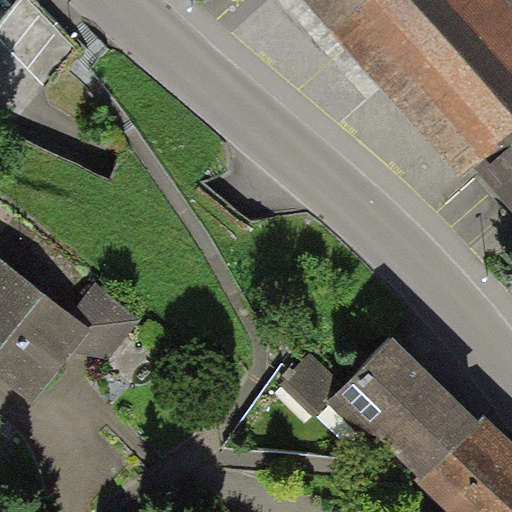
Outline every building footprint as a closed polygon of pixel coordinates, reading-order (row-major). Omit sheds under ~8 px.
[(511,0),(301,0),(461,181),(473,170),(511,214),(511,0)] [(142,322),(96,284),(72,318),(0,259),(0,406),(19,421),(34,444),(48,476),(53,499),(55,511),(75,511),(122,477),(90,379),(142,322)] [(422,489),(481,425),(391,338),(356,375),(328,404),(422,489)] [(356,375),(323,343),(281,385),(315,418),(328,404),(356,375)] [(511,511),(511,444),(485,420),(481,425),(422,489),(446,511),(511,511)]
